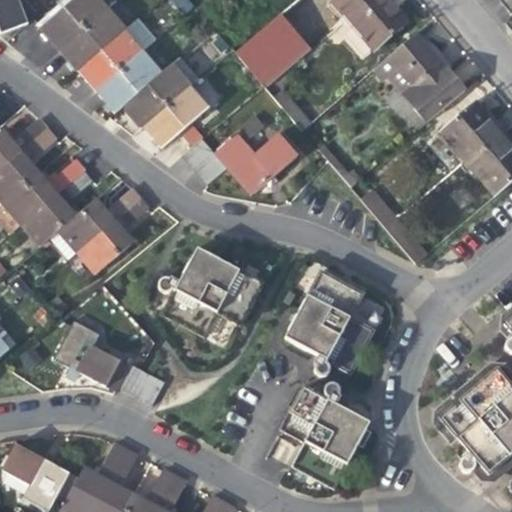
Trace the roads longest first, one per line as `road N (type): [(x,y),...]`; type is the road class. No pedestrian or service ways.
road 1 (residential): [(438,311),(330,247),(178,199),(0,67)]
road 2 (residential): [(0,420),(68,412),(113,418),(267,501),(304,511)]
road 3 (residential): [(438,311),(409,359),(400,413),(414,460),(446,493)]
